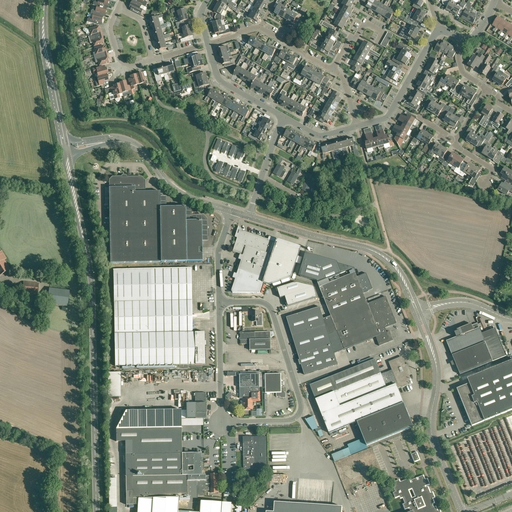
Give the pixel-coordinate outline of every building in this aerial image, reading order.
[(263,7),(251,0),(250,1),(256,5),(254,8),(262,12),(264,10),(262,9),(263,7)] [(353,4),(344,0),(342,5),(344,6),(345,6),(353,11),(354,9),(351,7),(353,4)] [(369,0),(366,7),(369,9),(368,11),(370,12),(376,0),(377,1),(377,0),(374,0),(374,1),(372,0),(369,0)] [(376,2),(377,1),(376,0),(370,12),(371,13),(372,11),(375,12),(380,4),(376,2)] [(448,0),(447,1),(450,2),(446,9),(451,13),(456,4),(452,1),(453,0),(448,0)] [(456,4),(451,13),(457,16),(459,12),(461,14),(463,11),(466,4),(462,2),(462,3),(458,1),(458,0),(456,4)] [(466,4),(463,11),(465,12),(461,18),(467,21),(472,12),(474,8),(470,6),(471,4),(470,3),(470,1),(468,0),(466,4)] [(145,7),(137,3),(136,3),(133,1),(130,7),(132,8),(130,11),(141,16),(145,7)] [(219,1),(216,6),(224,11),(226,12),(229,7),(232,9),(233,7),(224,1),(223,4),(219,1)] [(274,7),(276,9),(274,13),(277,15),(276,17),(278,18),(284,6),(283,6),(279,4),(280,2),(277,1),(274,7)] [(380,4),(375,12),(379,14),(377,16),(379,17),(385,6),(386,6),(388,3),(386,2),(384,6),(380,4)] [(283,6),(284,6),(278,18),(279,19),(280,17),(284,18),(288,10),(285,8),(287,4),(285,3),(283,6)] [(424,10),(421,8),(414,4),(412,7),(416,9),(413,13),(415,15),(423,19),(426,14),(423,12),(424,10)] [(96,6),(96,10),(93,9),(91,10),(90,14),(93,15),(93,14),(99,16),(99,14),(101,13),(105,14),(105,12),(107,12),(106,10),(106,8),(101,7),(96,6)] [(224,11),(216,6),(213,11),(217,13),(215,17),(222,18),(225,19),(225,16),(222,16),(221,15),(224,11)] [(343,10),(341,9),(341,10),(352,17),(353,15),(351,14),(353,11),(345,6),(344,6),(343,10)] [(386,7),(386,6),(385,6),(379,17),(381,18),(382,16),(385,18),(389,9),(386,7)] [(262,12),(254,8),(253,11),(247,7),(246,9),(258,16),(259,14),(261,15),(262,12)] [(338,7),(337,9),(341,12),(339,15),(347,20),(349,17),(351,18),(352,17),(341,10),(341,9),(338,7)] [(179,17),(187,14),(185,9),(180,11),(179,8),(171,10),(172,13),(177,12),(179,17)] [(288,10),(284,18),(287,20),(285,22),(287,23),(293,12),(295,12),(296,9),(294,8),(292,12),(288,10)] [(258,16),(246,9),(245,11),(251,14),(249,17),(257,22),(258,19),(257,18),(258,16)] [(394,12),(389,9),(385,18),(388,19),(387,21),(389,22),(394,12)] [(293,12),(287,23),(289,24),(290,22),(293,24),(298,15),(294,13),(295,12),(293,12)] [(476,14),(472,12),(467,21),(473,24),(473,23),(476,24),(479,18),(480,19),(483,14),(482,13),(481,14),(477,12),(476,14)] [(93,14),(93,15),(92,18),(90,17),(87,19),(86,22),(95,24),(96,22),(97,21),(101,23),(102,21),(103,20),(102,19),(103,17),(99,16),(93,14)] [(187,14),(179,17),(180,22),(176,23),(177,26),(184,24),(183,21),(188,20),(187,14)] [(151,21),(150,22),(151,24),(159,22),(158,19),(163,17),(163,15),(159,16),(151,19),(151,21)] [(337,19),(336,18),(336,20),(347,26),(348,24),(346,23),(347,20),(339,15),(337,19)] [(408,15),(406,19),(412,22),(413,23),(414,20),(421,24),(423,19),(415,15),(414,17),(413,17),(410,16),(408,15)] [(495,32),(497,29),(503,20),(498,16),(492,25),(496,27),(495,29),(494,29),(491,34),(493,35),(494,32),(495,32)] [(222,18),(215,17),(216,22),(212,23),(214,29),(222,26),(221,21),(222,21),(222,18)] [(336,18),(333,17),(332,19),(336,21),(334,25),(342,30),(344,26),(346,28),(347,26),(336,20),(336,18)] [(503,20),(497,29),(501,31),(500,32),(499,32),(498,34),(500,36),(502,32),(508,23),(503,20)] [(511,27),(511,25),(508,23),(502,32),(506,34),(505,35),(504,35),(503,37),(505,39),(508,35),(511,27)] [(184,24),(177,26),(177,29),(182,28),(183,33),(192,31),(193,30),(192,27),(191,28),(190,26),(184,27),(184,24)] [(225,25),(222,26),(214,29),(215,34),(222,32),(223,35),(230,32),(229,29),(226,30),(225,25)] [(407,29),(417,35),(420,30),(412,26),(411,25),(410,27),(409,26),(407,29)] [(87,34),(89,39),(102,35),(100,30),(99,30),(98,27),(89,29),(87,30),(86,29),(85,28),(84,28),(83,29),(83,30),(83,31),(84,32),(86,33),(86,34),(87,34)] [(154,32),(153,32),(154,35),(162,32),(161,29),(163,29),(162,27),(154,29),(154,32)] [(338,40),(339,38),(337,37),(339,34),(331,29),(330,32),(326,30),(325,32),(326,33),(338,40)] [(417,35),(407,29),(403,37),(409,40),(410,37),(415,40),(417,35)] [(192,31),(183,33),(185,38),(180,40),(181,42),(188,41),(187,38),(193,36),(192,31)] [(338,40),(326,33),(325,34),(328,35),(326,39),(334,44),(336,41),(340,43),(342,40),(339,38),(338,40)] [(103,40),(102,35),(89,39),(90,44),(93,43),(94,47),(103,44),(102,40),(103,40)] [(157,42),(156,43),(157,45),(165,43),(164,40),(166,39),(165,37),(157,40),(157,42)] [(246,44),(245,47),(248,48),(250,45),(253,46),(257,38),(255,37),(254,38),(252,37),(248,45),(246,44)] [(257,38),(253,46),(256,48),(255,49),(257,50),(261,43),(259,41),(260,40),(257,38)] [(326,39),(323,44),(333,49),(332,51),(334,52),(336,49),(332,47),(334,44),(326,39)] [(360,43),(359,45),(371,51),(370,53),(373,54),(374,52),(370,50),(372,46),(364,41),(362,45),(360,43)] [(444,53),(449,44),(443,41),(442,44),(439,42),(435,50),(439,53),(440,51),(444,53)] [(255,49),(254,51),(257,53),(259,50),(262,52),(267,44),(264,42),(264,44),(261,43),(257,50),(255,49)] [(333,49),(323,44),(321,42),(320,43),(322,45),(320,49),(311,43),(310,46),(327,56),(330,50),(332,51),(333,49)] [(267,44),(262,52),(265,53),(265,54),(267,55),(271,48),(271,46),(269,45),(267,44)] [(400,55),(408,60),(411,55),(403,51),(405,47),(399,44),(397,47),(400,49),(399,50),(401,53),(400,55)] [(449,44),(444,53),(448,55),(447,56),(452,59),(456,52),(453,50),(455,47),(449,44)] [(371,51),(359,45),(359,47),(361,48),(359,51),(367,56),(369,52),(370,53),(371,51)] [(94,58),(107,54),(106,49),(105,50),(104,46),(94,49),(95,52),(93,53),(94,58)] [(265,54),(263,57),(267,59),(269,55),(272,57),(276,49),(274,48),(273,49),(271,48),(267,55),(265,54)] [(281,59),(283,60),(288,52),(285,51),(285,52),(282,51),(282,52),(279,50),(277,54),(273,61),(278,64),(281,59)] [(367,56),(359,51),(357,54),(355,53),(354,55),(365,61),(365,62),(368,64),(369,61),(365,59),(367,56)] [(288,52),(283,60),(286,62),(283,68),(285,69),(292,56),(290,55),(290,54),(288,52)] [(193,63),(202,61),(200,55),(194,57),(193,53),(187,55),(186,55),(187,60),(190,61),(192,61),(193,63)] [(108,59),(107,54),(94,58),(95,63),(98,62),(99,66),(109,63),(108,59)] [(480,64),(484,57),(479,54),(477,58),(473,56),(468,65),(474,69),(478,63),(480,64)] [(365,61),(354,55),(353,56),(355,57),(353,60),(362,65),(364,61),(365,62),(365,61)] [(408,60),(400,55),(398,58),(395,56),(392,61),(397,64),(399,61),(405,65),(408,60)] [(487,55),(486,57),(483,61),(486,63),(484,65),(480,72),(486,76),(490,69),(486,66),(491,58),(487,55)] [(295,67),(296,67),(299,61),(296,60),(297,58),(295,56),(294,58),(292,56),(285,69),(287,70),(288,67),(293,70),(295,67)] [(229,57),(220,60),(221,62),(222,62),(223,65),(228,63),(229,66),(235,64),(234,59),(229,61),(229,57)] [(428,64),(437,69),(439,65),(443,67),(445,65),(448,67),(449,65),(435,57),(434,60),(431,58),(428,64)] [(494,69),(496,66),(500,60),(498,58),(494,64),(493,64),(491,68),(494,69)] [(362,65),(353,60),(351,65),(353,67),(352,70),(357,73),(362,65)] [(391,72),(399,76),(402,71),(401,71),(402,68),(389,60),(386,65),(391,68),(390,71),(387,69),(387,70),(391,72)] [(202,61),(193,63),(193,66),(186,68),(188,73),(198,71),(197,68),(203,66),(202,61)] [(437,69),(428,64),(425,69),(428,71),(426,73),(435,78),(437,74),(435,73),(437,69)] [(169,74),(166,66),(164,67),(164,65),(161,66),(163,75),(164,76),(167,76),(167,75),(169,74)] [(246,67),(243,65),(241,68),(238,67),(233,75),(236,76),(236,75),(239,76),(243,68),(245,69),(246,67)] [(163,75),(161,66),(158,67),(159,68),(156,69),(157,72),(153,73),(156,82),(161,80),(160,75),(163,75)] [(305,79),(312,67),(310,66),(309,68),(306,67),(301,75),(305,77),(304,78),(305,79)] [(98,77),(107,74),(108,74),(106,68),(99,70),(98,67),(92,69),(94,74),(97,73),(98,77)] [(305,79),(304,78),(302,81),(304,82),(307,78),(310,80),(315,72),(312,70),(313,68),(312,67),(305,79)] [(243,68),(239,76),(241,77),(240,79),(243,80),(247,72),(244,70),(245,69),(243,68)] [(247,72),(243,80),(245,81),(246,80),(248,81),(252,74),(254,74),(255,72),(252,70),(250,74),(247,72)] [(503,74),(504,73),(499,70),(492,80),(493,81),(493,82),(493,83),(495,83),(496,83),(497,83),(503,74)] [(136,75),(139,84),(142,83),(143,86),(148,85),(147,79),(144,80),(142,73),(141,72),(139,73),(139,74),(136,75)] [(198,81),(207,79),(205,73),(199,75),(198,72),(192,74),(192,77),(196,76),(198,81)] [(318,74),(315,72),(310,80),(314,82),(314,83),(315,84),(321,73),(319,72),(318,74)] [(391,72),(389,75),(387,74),(386,74),(385,76),(384,75),(382,78),(389,82),(390,79),(396,82),(399,76),(391,72)] [(315,84),(314,83),(312,86),(314,88),(316,83),(320,86),(325,77),(321,76),(323,74),(321,73),(315,84)] [(435,78),(426,73),(425,76),(422,74),(419,80),(428,85),(430,81),(432,82),(435,78)] [(503,74),(497,83),(498,84),(498,85),(499,86),(500,86),(501,86),(502,86),(506,79),(508,80),(510,77),(504,73),(503,74)] [(107,74),(98,77),(97,77),(98,81),(95,81),(96,87),(102,85),(101,82),(108,80),(107,74)] [(253,76),(254,74),(252,74),(248,81),(250,82),(250,84),(252,85),(255,80),(257,77),(253,76)] [(139,84),(136,75),(133,75),(132,75),(131,75),(130,76),(132,83),(129,84),(130,87),(131,90),(136,88),(135,85),(139,84)] [(444,76),(441,80),(439,82),(437,86),(439,88),(441,86),(444,88),(445,86),(448,88),(449,86),(454,79),(448,75),(447,77),(444,76)] [(325,77),(320,86),(328,90),(331,84),(328,83),(329,80),(325,77)] [(362,82),(354,77),(351,83),(354,85),(352,87),(357,90),(362,82)] [(252,85),(250,88),(253,89),(254,88),(256,89),(260,81),(262,82),(263,80),(260,78),(258,82),(255,80),(252,85)] [(207,79),(198,81),(199,88),(195,89),(196,94),(204,91),(203,87),(209,85),(207,79)] [(459,82),(454,79),(449,86),(452,88),(450,92),(454,94),(453,96),(454,97),(455,96),(455,95),(458,90),(459,89),(456,88),(459,82)] [(362,82),(357,90),(360,92),(359,94),(361,95),(367,83),(368,84),(370,81),(368,80),(366,83),(362,81),(362,82)] [(428,85),(419,80),(416,86),(419,87),(417,89),(426,94),(428,90),(426,89),(428,85)] [(131,92),(131,90),(130,87),(127,88),(125,81),(119,83),(119,84),(122,93),(125,92),(126,95),(128,94),(129,96),(132,95),(131,92)] [(260,81),(256,89),(258,90),(258,92),(260,93),(264,85),(261,83),(262,82),(260,81)] [(264,85),(260,93),(262,94),(263,93),(265,94),(270,87),(271,88),(273,85),(269,83),(267,87),(264,85)] [(367,83),(361,95),(362,96),(363,94),(367,95),(371,87),(368,85),(368,84),(367,83)] [(110,100),(114,99),(115,99),(115,100),(116,101),(117,102),(118,102),(119,101),(120,100),(120,99),(119,98),(119,95),(122,94),(122,93),(119,84),(117,85),(116,84),(114,85),(113,86),(114,87),(115,91),(112,92),(112,93),(111,93),(108,94),(110,100)] [(174,92),(181,90),(179,84),(172,86),(174,92)] [(371,87),(367,95),(370,97),(368,99),(370,100),(376,89),(378,89),(379,86),(377,85),(375,89),(371,87)] [(270,98),(271,95),(274,96),(278,90),(272,86),(272,88),(271,88),(270,87),(265,94),(268,96),(267,97),(270,98)] [(455,95),(455,96),(460,99),(462,95),(465,98),(471,89),(465,86),(461,91),(458,90),(455,95)] [(384,93),(378,89),(376,89),(370,100),(372,101),(373,99),(376,101),(377,99),(380,100),(384,93)] [(413,90),(410,96),(419,101),(421,97),(423,98),(426,94),(417,89),(416,92),(413,90)] [(471,89),(465,98),(469,100),(466,103),(472,107),(475,100),(473,99),(476,93),(471,89)] [(207,97),(205,101),(207,102),(209,97),(212,99),(217,91),(214,90),(214,91),(211,90),(207,97)] [(281,93),(277,99),(280,100),(279,102),(281,103),(281,105),(283,106),(287,98),(285,96),(287,93),(284,91),(282,90),(281,93)] [(217,91),(212,99),(215,101),(215,102),(217,103),(221,95),(219,94),(219,93),(217,91)] [(340,94),(334,91),(333,94),(330,99),(338,104),(341,99),(338,97),(340,94)] [(215,102),(214,104),(217,106),(220,108),(222,104),(226,97),(224,95),(223,97),(221,95),(217,103),(215,102)] [(287,98),(283,106),(286,107),(286,106),(289,107),(293,100),(295,101),(296,98),(292,96),(291,100),(287,98)] [(419,101),(410,96),(407,102),(410,103),(408,106),(416,111),(419,106),(417,105),(419,101)] [(432,113),(437,105),(434,103),(436,101),(434,99),(434,98),(431,96),(427,102),(430,104),(427,110),(432,113)] [(222,104),(220,108),(223,110),(224,107),(226,108),(230,101),(228,99),(229,98),(226,97),(222,104)] [(328,103),(327,102),(326,103),(338,109),(339,108),(337,107),(338,104),(330,99),(328,103)] [(293,100),(289,107),(291,109),(290,110),(293,111),(297,103),(294,102),(295,101),(293,100)] [(324,100),(323,102),(327,105),(325,108),(333,113),(335,110),(337,111),(338,109),(326,103),(327,102),(324,100)] [(224,107),(223,110),(226,111),(228,108),(231,110),(236,102),(233,101),(233,102),(230,101),(226,108),(224,107)] [(236,102),(231,110),(234,111),(234,113),(235,114),(240,106),(237,105),(238,103),(236,102)] [(297,103),(293,111),(295,113),(296,111),(298,113),(302,105),(304,106),(305,104),(302,102),(300,105),(297,103)] [(437,105),(432,113),(438,117),(441,111),(444,113),(447,108),(448,107),(445,105),(442,103),(440,107),(437,105)] [(302,105),(298,113),(300,114),(299,115),(302,117),(307,109),(303,107),(304,106),(302,105)] [(492,117),(489,115),(492,109),(487,105),(482,113),(485,115),(482,119),(488,123),(492,117)] [(234,113),(232,115),(236,117),(238,113),(241,115),(245,107),(243,106),(242,107),(240,106),(235,114),(234,113)] [(448,123),(449,124),(454,116),(452,115),(455,111),(451,109),(452,108),(449,106),(448,107),(447,108),(444,113),(447,115),(444,120),(445,121),(444,122),(445,123),(446,123),(447,124),(448,123)] [(245,107),(241,115),(244,117),(241,121),(244,123),(245,119),(249,111),(247,110),(248,109),(245,107)] [(323,112),(322,111),(321,112),(332,119),(333,117),(331,116),(333,113),(325,108),(323,112)] [(318,110),(317,112),(321,114),(319,118),(318,117),(316,119),(323,123),(324,121),(328,123),(329,119),(331,120),(332,119),(321,112),(322,111),(318,110)] [(492,117),(488,123),(487,124),(492,126),(495,123),(498,125),(504,116),(500,114),(500,115),(498,113),(496,116),(493,114),(492,117)] [(401,114),(399,117),(412,125),(415,120),(408,115),(407,118),(401,114)] [(262,122),(270,127),(271,125),(270,124),(271,121),(264,117),(260,115),(259,117),(263,120),(262,122)] [(456,118),(454,116),(449,124),(455,127),(458,122),(461,124),(464,118),(458,115),(456,118)] [(412,125),(399,117),(398,120),(403,124),(402,126),(409,130),(412,125)] [(511,120),(510,120),(508,119),(504,127),(503,128),(506,130),(504,133),(510,136),(511,132),(511,120)] [(260,125),(259,125),(258,127),(266,131),(267,129),(268,129),(270,127),(262,122),(260,125)] [(259,125),(257,123),(255,127),(258,129),(257,132),(264,136),(266,134),(264,133),(266,131),(258,127),(259,125)] [(395,125),(394,128),(407,135),(409,130),(402,126),(401,128),(395,125)] [(471,143),(476,136),(473,134),(475,131),(469,127),(465,134),(469,136),(466,140),(467,141),(467,142),(470,144),(470,143),(471,143)] [(409,136),(407,135),(394,128),(392,131),(398,134),(396,136),(395,139),(400,147),(404,140),(405,141),(406,141),(409,136)] [(288,139),(293,131),(290,130),(290,131),(287,130),(283,137),(282,137),(281,140),(283,142),(285,137),(288,139)] [(383,130),(380,131),(384,145),(384,148),(393,146),(392,141),(389,142),(387,135),(385,136),(383,130)] [(423,142),(428,134),(422,130),(419,136),(416,134),(412,142),(416,144),(419,140),(423,142)] [(293,131),(288,139),(291,140),(291,142),(293,143),(297,135),(295,134),(295,132),(293,131)] [(486,138),(485,140),(488,142),(493,136),(492,135),(493,133),(490,131),(489,133),(486,138)] [(264,136),(257,132),(255,135),(250,132),(248,137),(256,142),(258,139),(260,140),(262,138),(263,139),(264,136)] [(372,133),(368,134),(372,148),(378,147),(376,138),(373,139),(372,133)] [(372,148),(368,134),(365,135),(367,141),(364,142),(362,142),(364,147),(366,146),(367,152),(368,153),(372,152),(373,151),(372,148)] [(428,134),(423,142),(426,144),(424,148),(429,150),(431,147),(432,144),(430,143),(433,137),(428,134)] [(291,142),(290,144),(293,146),(295,142),(298,144),(302,136),(300,135),(299,136),(297,135),(293,143),(291,142)] [(476,136),(471,143),(476,147),(479,142),(482,144),(485,140),(486,138),(481,135),(479,138),(476,136)] [(302,136),(298,144),(301,146),(300,147),(302,148),(306,140),(304,139),(305,138),(302,136)] [(349,137),(347,138),(349,147),(352,146),(354,151),(356,150),(355,146),(355,147),(352,138),(350,139),(349,137)] [(300,147),(299,149),(302,151),(304,148),(307,149),(312,141),(309,140),(308,142),(306,140),(302,148),(300,147)] [(312,141),(307,149),(310,151),(308,156),(310,157),(312,153),(316,146),(313,144),(314,143),(312,141)] [(431,147),(429,150),(427,154),(433,157),(435,154),(437,155),(442,147),(437,143),(433,149),(431,147)] [(487,157),(492,149),(490,147),(491,145),(488,144),(482,154),(487,157)] [(448,150),(442,147),(437,155),(440,157),(438,160),(443,163),(447,157),(444,156),(448,150)] [(492,149),(487,157),(493,160),(495,157),(501,160),(504,154),(498,151),(498,152),(492,149)] [(449,159),(447,157),(443,163),(442,165),(446,167),(447,167),(449,163),(453,165),(458,157),(453,153),(449,159)] [(464,160),(458,157),(453,165),(456,168),(454,172),(458,175),(463,168),(460,166),(464,160)] [(463,168),(458,175),(463,177),(464,175),(466,176),(467,174),(469,175),(474,167),(469,163),(465,169),(463,168)] [(284,168),(278,164),(273,173),(279,177),(284,168)] [(474,167),(469,175),(473,177),(470,182),(475,185),(479,177),(476,176),(480,170),(474,167)] [(511,184),(511,182),(511,176),(511,174),(511,171),(505,168),(501,174),(508,178),(506,181),(511,184)] [(292,172),(287,181),(294,185),(298,176),(292,172)] [(112,177),(109,180),(110,188),(109,188),(109,192),(109,229),(110,263),(186,262),(202,262),(202,242),(201,221),(186,221),(185,207),(160,208),(160,192),(145,192),(144,180),(141,177),(126,177),(126,175),(122,175),(122,177),(112,177)] [(313,184),(306,180),(301,189),(308,192),(313,184)] [(511,185),(509,184),(505,181),(503,184),(502,184),(498,190),(499,190),(506,195),(509,191),(511,192),(511,185)] [(292,277),(301,247),(269,237),(268,239),(240,230),(239,234),(238,233),(238,234),(237,236),(238,237),(233,251),(243,255),(243,256),(240,255),(239,259),(241,260),(231,291),(232,293),(259,293),(263,283),(269,285),(292,277)] [(0,275),(10,270),(4,260),(6,259),(2,251),(0,252),(0,275)] [(300,277),(317,282),(319,287),(330,314),(331,316),(328,317),(332,327),(334,333),(329,335),(332,345),(334,354),(345,350),(376,337),(379,346),(393,340),(389,331),(387,332),(385,328),(397,323),(385,296),(368,304),(366,299),(364,294),(368,292),(368,291),(373,289),(372,286),(366,273),(362,275),(357,277),(355,272),(330,283),(328,279),(340,274),(335,264),(329,262),(330,260),(324,259),(324,258),(324,259),(320,258),(320,257),(319,259),(307,255),(300,277)] [(114,302),(115,366),(205,365),(205,332),(195,333),(192,333),(183,333),(182,268),(152,269),(114,269),(114,302)] [(38,283),(24,282),(22,293),(37,295),(38,283)] [(286,304),(287,307),(317,297),(314,287),(295,283),(276,289),(277,292),(278,292),(280,298),(285,297),(287,303),(286,304)] [(69,291),(49,289),(47,304),(67,306),(69,291)] [(23,297),(10,296),(9,303),(22,305),(23,297)] [(320,307),(286,317),(293,339),(327,329),(332,327),(328,317),(324,319),(320,307)] [(257,326),(262,326),(262,313),(259,313),(259,314),(258,314),(258,311),(252,311),(252,322),(257,322),(257,326)] [(486,343),(481,334),(477,323),(468,327),(468,326),(463,328),(463,329),(458,331),(468,351),(486,343)] [(327,329),(293,339),(298,356),(300,360),(298,360),(300,365),(301,365),(304,375),(338,364),(334,354),(332,345),(329,335),(334,333),(332,327),(327,329)] [(487,343),(494,361),(506,356),(495,328),(481,334),(486,343),(487,343)] [(452,355),(453,356),(468,351),(458,331),(457,329),(454,331),(455,332),(454,333),(456,337),(446,341),(452,355)] [(270,332),(255,332),(243,332),(241,331),(240,334),(240,335),(241,344),(250,344),(250,350),(270,350),(270,332)] [(468,351),(453,356),(460,375),(492,361),(493,362),(494,361),(487,343),(486,343),(468,351)] [(375,359),(310,385),(329,433),(357,422),(366,446),(413,427),(398,388),(402,386),(402,387),(409,384),(408,380),(410,379),(408,375),(411,374),(407,365),(405,366),(402,358),(390,362),(393,370),(381,374),(375,359)] [(511,409),(511,360),(467,379),(469,384),(457,389),(460,396),(459,396),(460,399),(461,399),(472,426),(511,409)] [(119,373),(108,373),(108,393),(119,393),(119,373)] [(259,387),(260,387),(259,374),(240,375),(240,388),(244,388),(259,387)] [(285,398),(285,396),(285,395),(284,395),(284,387),(281,387),(281,374),(265,374),(266,393),(276,392),(277,397),(283,397),(284,398),(285,398)] [(244,388),(244,399),(243,399),(243,401),(244,401),(244,409),(252,409),(252,399),(260,399),(260,391),(259,391),(259,387),(244,388)] [(195,419),(206,418),(206,393),(195,393),(195,419)] [(318,428),(313,416),(305,420),(312,430),(318,428)] [(197,511),(197,496),(204,496),(204,492),(204,488),(202,478),(201,453),(188,453),(188,449),(184,449),(184,453),(182,453),(181,419),(176,420),(176,418),(166,418),(166,429),(116,430),(116,442),(131,441),(131,454),(125,454),(126,499),(126,505),(137,505),(136,511),(197,511)] [(204,433),(204,425),(183,426),(183,431),(188,431),(188,429),(192,429),(192,434),(204,433)] [(244,470),(267,469),(266,436),(243,437),(244,470)] [(334,461),(351,455),(349,448),(332,455),(334,461)] [(414,463),(421,460),(417,452),(411,454),(414,463)] [(211,493),(218,493),(218,474),(216,474),(211,475),(211,478),(202,478),(204,488),(204,492),(211,491),(211,493)] [(406,504),(403,505),(405,509),(410,508),(411,511),(440,511),(438,511),(436,507),(433,508),(432,504),(434,503),(432,499),(435,498),(433,493),(430,494),(428,487),(425,488),(425,486),(429,484),(427,479),(425,480),(423,476),(419,478),(419,480),(418,481),(417,479),(412,481),(413,483),(411,484),(409,479),(404,481),(400,482),(399,480),(395,482),(396,487),(394,488),(396,492),(394,493),(395,498),(400,496),(401,498),(403,497),(406,504)] [(266,511),(341,511),(342,507),(274,502),(273,511),(270,511),(266,511)]
